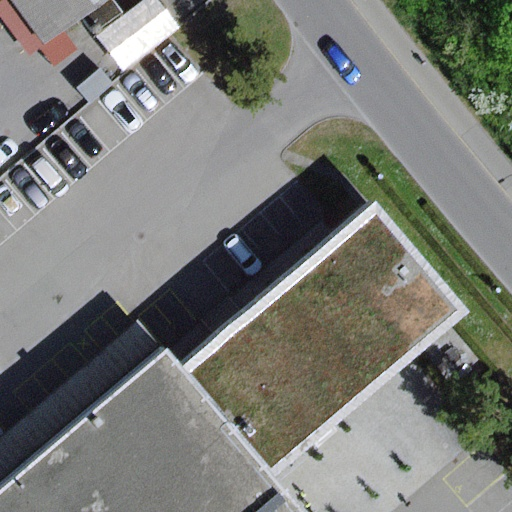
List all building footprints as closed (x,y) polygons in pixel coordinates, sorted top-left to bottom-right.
[(4,0),(36,44),(99,0),(4,0)] [(157,0),(143,0),(98,37),(125,69),(178,26),(157,0)] [(377,205),(184,375),(276,481),(470,310),(377,205)] [(0,445),(0,496),(166,354),(142,326),(0,445)] [(184,375),(166,354),(0,496),(0,511),(302,511),(276,481),(184,375)]
